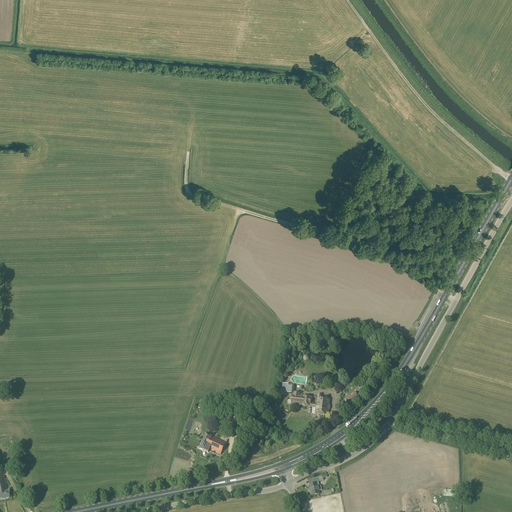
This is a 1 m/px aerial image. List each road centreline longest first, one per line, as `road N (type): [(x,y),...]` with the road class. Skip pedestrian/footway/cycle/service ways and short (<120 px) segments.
road 1 (track): [(446,294),(348,239),(188,193),(190,113)]
road 2 (track): [(511,178),(424,104),(348,0)]
road 3 (primary): [(284,466),(366,414),(446,294)]
road 4 (primary): [(79,511),(284,466)]
road 5 (unclassified): [(141,511),(289,482)]
road 6 (unclassified): [(391,421),(455,300)]
road 7 (primary): [(446,294),(511,178)]
road 8 (unclassified): [(511,455),(391,421)]
road 9 (unclassified): [(289,482),(350,456),(391,421)]
